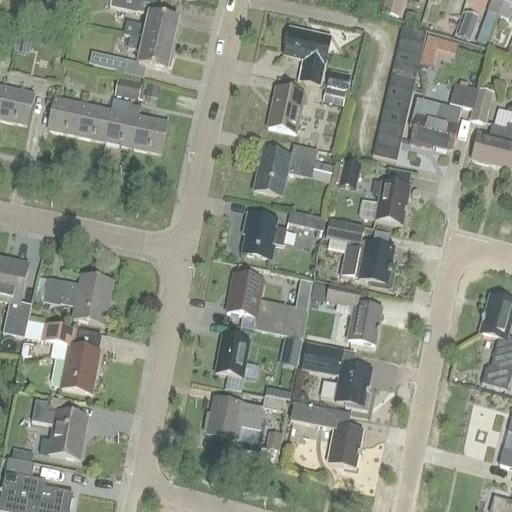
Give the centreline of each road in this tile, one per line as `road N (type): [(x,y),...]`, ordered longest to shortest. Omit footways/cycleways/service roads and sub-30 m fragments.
road 1 (residential): [(398,511),(447,276),(462,256),(487,248),(511,255)]
road 2 (residential): [(184,251),(236,0)]
road 3 (residential): [(139,485),(184,251)]
road 4 (residential): [(184,251),(0,212)]
